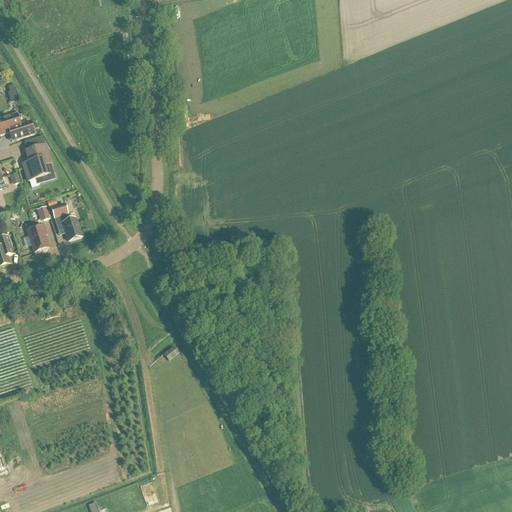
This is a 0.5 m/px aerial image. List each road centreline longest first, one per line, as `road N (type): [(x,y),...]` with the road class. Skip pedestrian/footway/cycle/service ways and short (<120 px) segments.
road 1 (unclassified): [(0,298),(133,249),(149,231),(140,0)]
road 2 (track): [(133,249),(289,511)]
